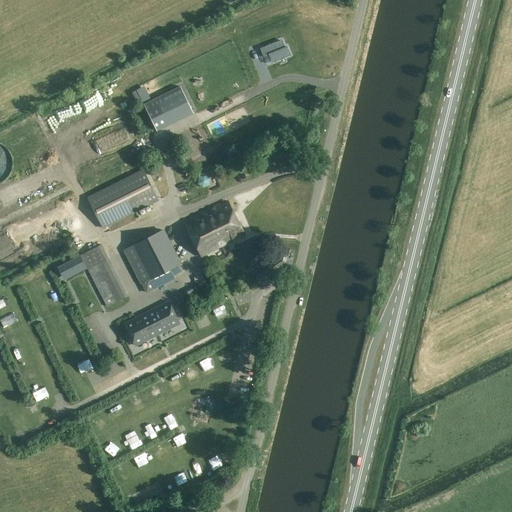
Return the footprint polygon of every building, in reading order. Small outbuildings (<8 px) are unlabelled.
[(263,56),(266,64),(272,62),(289,55),(286,47),(284,48),(281,41),(260,49),(263,56)] [(301,68),(330,69),(330,58),(302,57),(301,68)] [(181,86),(143,104),(156,130),(193,112),(181,86)] [(143,170),(88,197),(103,228),(158,201),(143,170)] [(185,222),(202,255),(244,234),(228,203),(220,207),(219,205),(185,222)] [(35,227),(30,229),(35,239),(39,237),(35,227)] [(181,263),(163,229),(124,250),(141,282),(146,292),(174,278),(173,275),(182,270),(179,264),(181,263)] [(107,306),(128,296),(101,245),(76,258),(84,272),(88,270),(107,306)] [(65,270),(69,280),(78,276),(75,267),(65,270)] [(196,286),(186,291),(191,301),(202,296),(196,286)] [(125,325),(136,345),(136,344),(137,344),(152,337),(152,336),(155,335),(179,323),(173,311),(168,301),(150,311),(135,319),(125,324),(125,325)] [(213,311),(217,320),(225,316),(221,307),(213,311)] [(203,320),(198,323),(205,335),(210,332),(203,320)] [(10,351),(20,347),(17,340),(7,344),(10,351)] [(198,365),(202,374),(211,370),(207,361),(198,365)] [(116,374),(124,373),(122,365),(114,367),(116,374)] [(31,388),(36,386),(31,373),(26,375),(31,388)] [(93,391),(109,384),(104,373),(88,379),(93,391)] [(166,381),(169,391),(178,388),(175,378),(166,381)] [(147,390),(150,399),(160,396),(157,386),(147,390)] [(31,394),(35,403),(44,399),(40,390),(31,394)] [(128,400),(132,410),(142,406),(138,396),(128,400)] [(120,406),(108,410),(110,416),(122,412),(120,406)] [(233,422),(243,423),(244,411),(234,411),(233,422)] [(171,416),(162,420),(166,430),(176,425),(171,416)] [(231,424),(225,433),(232,439),(239,430),(231,424)] [(154,425),(142,428),(145,438),(157,435),(154,425)] [(127,447),(137,443),(134,434),(123,438),(127,447)] [(180,437),(172,440),(176,449),(184,445),(180,437)] [(109,445),(104,453),(112,458),(117,450),(109,445)]
